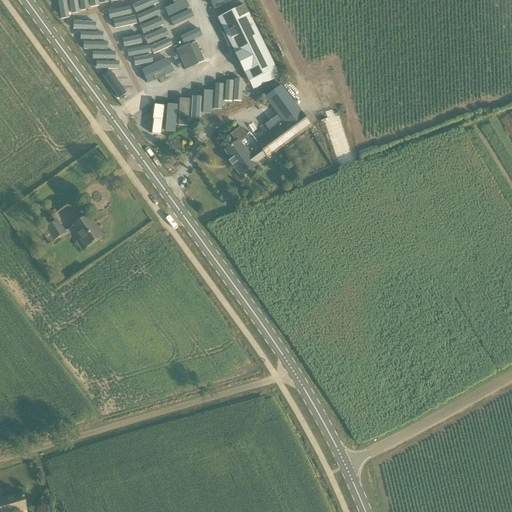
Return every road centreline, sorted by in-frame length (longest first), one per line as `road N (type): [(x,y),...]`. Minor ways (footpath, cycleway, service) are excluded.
road 1 (primary): [(293,372),(27,0)]
road 2 (unclassified): [(0,459),(293,372)]
road 3 (unclassified): [(346,467),(511,376)]
